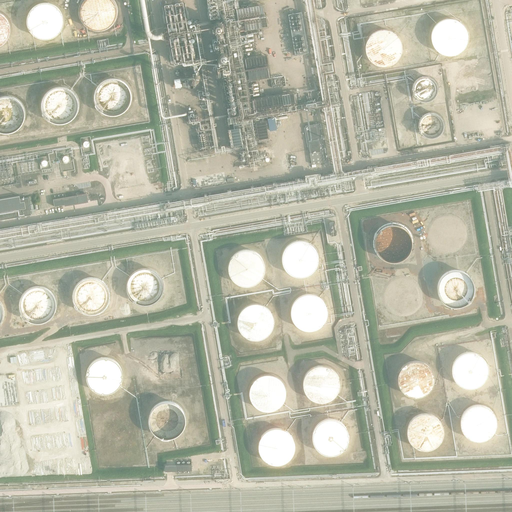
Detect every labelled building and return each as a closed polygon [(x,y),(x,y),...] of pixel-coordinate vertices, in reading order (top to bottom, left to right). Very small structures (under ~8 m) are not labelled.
[(116,11),(116,9),(116,7),(115,4),(114,1),(112,0),(82,0),(83,0),(81,3),(80,6),(79,10),(80,14),(80,17),(81,19),(82,21),(84,23),(86,25),(87,26),(91,28),(94,29),(96,29),(98,29),(101,29),(103,29),(105,28),(108,26),(111,24),(113,21),(115,18),(116,15),(116,11)] [(248,162),(249,162),(260,160),(257,147),(269,145),(264,112),(296,107),(294,91),(254,97),(251,78),(269,75),(265,53),(257,55),(253,28),(268,26),(264,3),(235,8),(233,0),(207,0),(231,143),(245,141),(248,162)] [(63,20),(63,19),(63,15),(62,12),(61,10),(60,8),(58,6),(54,4),(51,2),(48,1),(46,1),(44,1),(41,1),(38,3),(35,4),(33,5),(32,7),(30,10),(28,13),(27,16),(27,20),(27,23),(28,26),(30,29),(32,32),(34,34),(37,36),(39,37),(41,37),(44,38),(48,37),(51,37),(53,36),(55,35),(58,33),(60,30),(62,26),(63,23),(63,20)] [(164,4),(173,63),(193,60),(184,1),(164,4)] [(0,45),(3,44),(9,38),(11,27),(8,18),(2,12),(0,11),(0,45)] [(295,55),(308,53),(301,12),(288,14),(295,55)] [(467,38),(467,35),(467,32),(466,30),(465,27),(463,24),(461,22),(459,20),(456,19),(454,18),(451,17),(448,17),(445,18),(442,19),(439,20),(437,22),(435,24),(433,27),(432,30),(431,32),(431,35),(431,38),(432,41),(433,44),(435,47),(437,49),(439,51),(442,52),(445,53),(448,54),(451,54),(454,53),(456,52),(459,51),(461,49),(463,47),(465,44),(466,41),(467,38)] [(401,49),(402,46),(401,43),(401,41),(399,38),(398,35),(396,33),(394,31),(391,30),(388,29),(385,28),(382,28),(379,28),(376,29),(374,30),(371,32),(369,34),(367,36),(366,39),(365,42),(365,45),(365,48),(365,51),(366,54),(367,56),(369,59),(371,61),(374,62),(376,64),(379,64),(382,65),(385,65),(388,64),(391,63),(394,62),(396,60),(398,57),(399,55),(401,52),(401,49)] [(175,86),(200,82),(198,69),(197,69),(183,71),(184,76),(174,77),(175,86)] [(438,90),(438,88),(438,85),(437,83),(436,81),(434,79),(432,77),(430,76),(428,75),(425,75),(423,75),(420,75),(418,76),(416,78),(414,80),(413,82),(412,84),(411,87),(411,89),(412,92),(413,94),(414,96),(416,98),(418,99),(420,100),(423,101),(425,101),(428,101),(430,100),(432,99),(434,97),(436,95),(437,93),(438,90)] [(285,76),(270,78),(272,88),(286,85),(285,76)] [(131,96),(131,93),(130,89),(128,86),(126,84),(123,81),(121,80),(119,79),(117,78),(114,78),(110,78),(108,79),(106,79),(103,81),(102,82),(100,83),(98,85),(96,89),(95,91),(95,92),(95,96),(95,99),(95,101),(96,103),(98,106),(100,109),(101,110),(103,111),(105,113),(108,114),(112,114),(116,114),(118,114),(120,113),(123,111),(126,109),(128,106),(130,103),(131,100),(131,96)] [(78,104),(78,101),(77,97),(75,94),(73,91),(70,89),(67,87),(64,86),(62,86),(60,86),(57,86),(55,86),(53,87),(52,88),(49,89),(47,91),(45,94),(43,97),(42,98),(42,100),(42,104),(42,107),(43,111),(44,114),(45,115),(47,117),(49,119),(52,121),(55,122),(57,122),(59,122),(62,122),(65,122),(67,121),(70,119),(72,117),(74,115),(75,114),(77,111),(77,109),(78,108),(78,104)] [(0,132),(9,134),(17,130),(23,124),(25,114),(22,104),(16,98),(8,95),(0,96),(0,132)] [(201,148),(212,146),(208,117),(199,119),(197,110),(187,112),(189,123),(196,121),(201,148)] [(443,126),(443,124),(443,121),(442,119),(441,117),(440,115),(438,114),(436,112),(434,112),(431,111),(429,111),(427,112),(424,113),(422,114),(421,116),(420,118),(419,120),(418,123),(418,125),(419,127),(420,129),(421,131),(422,133),(424,135),(427,136),(429,136),(431,136),(434,136),(436,135),(438,134),(440,132),(441,131),(442,128),(443,126)] [(320,124),(306,126),(311,164),(326,162),(320,124)] [(40,160),(43,173),(50,171),(48,158),(40,160)] [(87,194),(53,199),(54,207),(64,205),(64,206),(88,202),(87,194)] [(0,219),(31,215),(28,197),(20,198),(19,196),(0,199),(0,219)] [(465,236),(466,233),(465,231),(465,228),(464,225),(463,223),(461,221),(459,219),(457,217),(455,216),(452,215),(450,214),(447,214),(445,214),(442,215),(439,216),(437,217),(435,218),(433,220),(431,222),(430,224),(429,227),(428,229),(427,232),(427,235),(428,237),(429,240),(430,242),(431,244),(433,246),(435,248),(437,250),(439,251),(442,252),(445,252),(447,252),(450,252),(452,251),(455,250),(457,249),(459,247),(461,245),(463,243),(464,241),(465,238),(465,236)] [(412,245),(412,242),(412,239),(411,236),(410,233),(409,231),(407,229),(404,227),(402,226),(399,224),(397,224),(394,224),(391,224),(388,224),(386,226),(383,227),(381,229),(379,231),(378,233),(376,236),(376,239),(376,242),(376,245),(376,247),(378,250),(379,252),(381,255),(383,256),(386,258),(388,259),(391,260),(394,260),(397,260),(399,259),(402,258),(405,256),(407,255),(409,252),(410,250),(411,247),(412,245)] [(318,260),(318,257),(318,254),(318,252),(317,249),(315,247),(313,244),(311,243),(309,241),(306,240),(304,239),(301,239),(298,239),(295,240),(293,240),(290,242),(288,243),(286,246),(285,248),(283,250),(282,253),(282,256),(282,258),(282,261),(283,264),(285,266),(286,269),(288,271),(290,272),(293,274),(295,275),(298,275),(301,275),(304,275),(306,274),(309,273),(311,272),(313,270),(315,268),(317,265),(318,263),(318,260)] [(265,269),(265,266),(265,263),(264,261),(263,258),(262,255),(260,253),(257,251),(255,250),(252,249),(250,248),(247,248),(244,248),(241,249),(238,250),(236,251),(234,253),(232,255),(230,258),(229,261),(228,263),(228,266),(228,269),(229,272),(230,275),(232,277),(234,279),(236,281),(238,283),(241,284),(244,284),(247,285),(250,284),(252,284),(255,283),(257,281),(260,279),(262,277),(263,275),(264,272),(265,269)] [(163,288),(163,285),(163,282),(163,280),(161,277),(160,274),(158,272),(156,270),(153,269),(150,268),(147,267),(145,267),(142,268),(139,268),(136,270),(134,271),(132,273),(130,276),(128,278),(128,281),(127,284),(127,287),(128,290),(128,292),(130,295),(132,297),(134,299),(136,301),(139,302),(142,303),(144,304),(147,303),(150,303),(153,302),(156,300),(158,298),(160,296),(161,294),(163,291),(163,288)] [(474,290),(474,288),(474,285),(473,282),(472,279),(471,277),(469,275),(467,273),(464,272),(462,270),(459,270),(456,270),(453,270),(451,270),(448,272),(445,273),(443,275),(442,277),(440,279),(439,282),(438,285),(438,288),(438,290),(439,293),(440,296),(442,298),(443,300),(446,302),(448,304),(451,305),(453,305),(456,306),(459,305),(462,305),(464,304),(467,302),(469,300),(471,298),(472,296),(473,293),(474,290)] [(109,297),(110,294),(109,291),(109,288),(107,285),(106,283),(104,280),(101,279),(99,277),(96,276),(93,276),(90,276),(87,276),(84,277),(81,279),(79,280),(77,283),(75,285),(74,288),(73,291),(73,294),(73,297),(74,300),(75,303),(77,305),(79,307),(81,309),(84,311),(87,312),(90,312),(93,312),(96,312),(99,311),(101,309),(104,307),(106,305),(107,303),(109,300),(109,297)] [(421,299),(421,296),(421,293),(420,290),(419,288),(417,285),(415,283),(413,281),(410,279),(407,278),(404,278),(401,278),(398,278),(395,279),(393,281),(390,283),(388,285),(386,288),(385,290),(384,293),(384,296),(384,299),(385,302),(386,305),(388,308),(390,310),(393,312),(395,313),(398,314),(401,315),(404,315),(407,314),(410,313),(413,312),(415,310),(417,308),(419,305),(420,302),(421,299)] [(56,306),(56,303),(56,300),(55,297),(54,295),(53,292),(51,290),(49,288),(46,287),(43,286),(41,285),(38,285),(35,285),(32,286),(29,287),(27,288),(25,290),(23,292),(21,295),(20,297),(20,300),(19,303),(20,306),(20,309),(21,311),(23,314),(25,316),(27,318),(29,319),(32,320),(35,321),(38,321),(41,321),(43,320),(46,319),(49,318),(51,316),(53,314),(54,311),(55,309),(56,306)] [(327,314),(327,311),(327,308),(327,305),(325,303),(324,300),(322,298),(320,296),(317,294),(315,293),(312,293),(309,292),(306,293),(303,293),(301,294),(298,296),(296,298),(294,300),(293,303),(291,305),(291,308),(291,311),(291,314),(291,317),(293,319),(294,322),(296,324),(298,326),(301,327),(303,328),(306,329),(309,329),(312,329),(315,328),(317,327),(320,326),(322,324),(324,322),(325,319),(327,317),(327,314)] [(273,323),(274,320),(273,317),(273,314),(271,311),(270,309),(268,307),(265,305),(262,303),(259,302),(256,302),(253,302),(250,303),(247,304),(245,306),(242,308),(240,310),(239,313),(238,316),(237,319),(237,322),(238,325),(239,328),(240,330),(242,333),(245,335),(247,336),(250,338),(253,338),(256,338),(259,338),(262,337),(265,336),(268,334),(270,332),(271,329),(273,326),(273,323)] [(487,372),(488,369),(487,366),(487,363),(485,360),(483,357),(481,355),(479,353),(476,352),(473,351),(470,351),(466,351),(463,352),(460,353),(458,355),(456,357),(454,360),(452,363),(452,366),(451,369),(452,372),(452,375),(454,378),(456,380),(458,383),(460,384),(463,386),(466,387),(469,387),(473,387),(476,386),(479,384),(481,383),(483,380),(485,378),(487,375),(487,372)] [(123,377),(123,374),(123,371),(122,369),(121,366),(119,364),(117,361),(115,360),(113,358),(110,357),(107,356),(104,356),(102,356),(99,357),(96,358),(94,360),(92,361),(90,364),(88,366),(87,369),(86,372),(86,374),(86,377),(87,380),(88,383),(90,385),(92,387),(94,389),(96,391),(99,392),(102,392),(105,393),(107,392),(110,392),(113,391),(115,389),(117,387),(119,385),(121,383),(122,380),(123,377)] [(435,381),(435,378),(435,375),(434,372),(433,370),(432,368),(430,365),(428,363),(426,362),(423,361),(421,360),(418,359),(415,359),(413,359),(410,360),(408,361),(405,363),(403,364),(401,366),(400,369),(399,371),(398,374),(397,377),(397,379),(398,382),(399,385),(400,387),(401,389),(403,391),(405,393),(408,395),(410,396),(413,396),(415,397),(418,396),(421,396),(423,395),(426,394),(428,392),(430,390),(432,388),(433,386),(434,383),(435,381)] [(339,385),(339,382),(339,379),(338,376),(337,374),(335,371),(333,369),(331,367),(328,366),(325,365),(322,364),(319,364),(316,365),(313,366),(310,368),(308,370),(306,372),(305,375),(304,378),(303,381),(303,384),(304,387),(305,390),(306,392),(308,395),(310,397),(313,398),(316,400),(319,400),(322,400),(325,400),(328,399),(331,398),(333,396),(335,394),(337,391),(338,388),(339,385)] [(285,394),(285,391),(285,388),(285,385),(283,382),(282,380),(280,378),(277,376),(275,375),(272,374),(269,373),(266,373),(263,374),(260,375),(258,376),(255,378),(253,380),(252,382),(250,385),(250,388),(249,391),(250,394),(250,397),(251,400),(253,402),(255,404),(258,406),(260,408),(263,409),(266,409),(269,409),(272,409),(275,408),(277,406),(280,404),(282,402),(283,400),(285,397),(285,394)] [(185,421),(186,418),(185,415),(185,413),(184,410),(183,408),(181,405),(179,404),(177,402),(174,401),(172,400),(169,399),(166,399),(163,399),(161,400),(158,401),(156,403),(154,404),(152,407),(150,409),(149,411),(148,414),(148,417),(148,419),(148,422),(149,425),(150,427),(152,430),(154,432),(156,433),(158,435),(161,436),(163,437),(166,437),(169,437),(172,436),(174,435),(177,434),(179,433),(181,431),(183,428),(184,426),(185,424),(185,421)] [(497,424),(497,421),(497,418),(496,416),(495,413),(494,411),(492,408),(490,407),(487,405),(485,404),(482,403),(479,403),(476,403),(473,404),(471,405),(468,407),(466,408),(464,411),(463,413),(461,416),(461,418),(461,421),(461,424),(461,427),(463,430),(464,432),(466,434),(468,436),(471,438),(473,439),(476,439),(479,440),(482,439),(485,439),(487,438),(490,436),(492,434),(494,432),(495,430),(496,427),(497,424)] [(444,434),(444,431),(444,428),(443,426),(442,423),(441,421),(439,419),(437,417),(435,415),(433,414),(430,413),(427,413),(425,413),(422,413),(419,413),(417,415),(415,416),(413,418),(411,420),(409,422),(408,424),(407,427),(407,430),(407,432),(407,435),(408,438),(409,440),(411,442),(413,444),(415,446),(417,447),(419,448),(422,449),(425,449),(427,449),(430,449),(433,448),(435,447),(437,445),(439,443),(441,441),(442,439),(443,436),(444,434)] [(348,439),(348,436),(348,433),(347,430),(346,427),(344,424),(342,422),(340,420),(337,419),(334,418),(331,417),(328,417),(325,418),(322,419),(319,420),(317,422),(315,424),(313,427),(312,430),(311,433),(311,436),(311,439),(312,442),(313,445),(315,447),(317,450),(319,451),(322,453),(325,454),(328,454),(331,454),(334,454),(337,453),(340,451),(342,450),(344,447),(346,445),(347,442),(348,439)] [(294,448),(294,445),(294,442),(293,439),(292,436),(290,434),(288,432),(286,430),(283,428),(281,427),(278,427),(275,427),(272,427),(269,428),(266,430),(264,432),(262,434),(260,436),(259,439),(258,442),(258,445),(258,448),(259,451),(260,453),(262,456),(264,458),(266,460),(269,461),(272,462),(275,463),(278,463),(281,462),(283,461),(286,460),(288,458),(290,456),(292,453),(293,451),(294,448)] [(191,460),(176,460),(176,471),(191,471),(191,460)]
